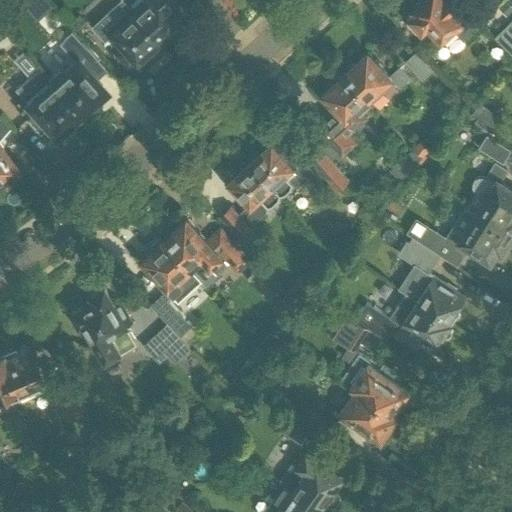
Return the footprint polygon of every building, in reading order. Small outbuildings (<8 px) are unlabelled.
[(106,40),(114,33),(126,47),(119,54),(130,66),(137,59),(138,60),(161,39),(132,7),(125,0),(124,0),(95,27),(106,40)] [(163,38),(166,37),(172,31),(173,28),(185,16),(170,0),(125,0),(132,7),(161,39),(162,37),(163,38)] [(422,0),(413,8),(416,12),(408,20),(419,32),(428,24),(440,39),(453,27),(463,39),(481,22),(471,10),(462,18),(454,9),(458,5),(452,0),(422,0)] [(511,6),(507,1),(499,8),(507,15),(511,9),(511,6)] [(511,18),(494,36),(511,53),(511,18)] [(51,82),(79,112),(81,111),(86,112),(92,107),(92,101),(105,90),(88,70),(99,61),(73,31),(58,44),(74,62),(64,70),(59,69),(48,79),(51,82)] [(389,76),(368,52),(346,73),(373,103),(385,91),(395,82),(400,87),(410,77),(400,66),(389,76)] [(39,69),(16,89),(35,111),(27,118),(40,133),(48,126),(55,134),(79,112),(51,82),(48,79),(39,69)] [(361,113),(373,103),(346,73),(323,93),(338,110),(319,127),(343,153),(355,142),(347,134),(366,117),(361,113)] [(501,118),(479,103),(472,114),(478,118),(475,122),(491,133),(501,118)] [(503,160),(511,147),(487,132),(479,145),(503,160)] [(286,156),(272,141),(260,152),(258,150),(251,157),(252,159),(250,161),(280,194),(284,192),(291,186),(292,183),(299,186),(315,171),(294,149),(286,156)] [(429,148),(421,142),(407,159),(415,165),(429,148)] [(306,155),(338,190),(350,179),(318,143),(306,155)] [(0,183),(7,178),(4,174),(14,167),(0,147),(0,183)] [(467,204),(466,206),(509,232),(510,229),(511,229),(511,188),(500,181),(509,167),(495,158),(487,172),(488,173),(486,176),(484,175),(479,175),(475,177),(473,180),(473,184),(476,190),(467,204)] [(266,212),(267,205),(272,203),(278,198),(280,194),(250,161),(247,163),(246,161),(238,168),(240,170),(227,182),(248,205),(239,213),(231,204),(219,215),(244,242),(255,231),(251,226),(266,212)] [(508,233),(509,232),(466,206),(457,221),(447,237),(446,239),(449,241),(465,251),(466,252),(469,246),(490,260),(497,249),(500,251),(503,248),(508,247),(511,240),(511,237),(511,235),(508,233)] [(193,272),(200,280),(205,284),(230,262),(237,269),(248,259),(235,245),(233,247),(219,231),(207,242),(186,219),(175,230),(171,229),(165,234),(165,238),(164,240),(193,272)] [(441,254),(457,265),(466,252),(465,251),(449,241),(446,239),(447,237),(435,230),(426,243),(425,245),(441,254)] [(425,287),(416,299),(451,322),(452,322),(455,321),(460,313),(459,310),(457,309),(465,296),(429,273),(441,254),(425,245),(426,243),(413,235),(410,241),(407,239),(398,253),(417,265),(410,277),(425,287)] [(171,296),(176,302),(200,280),(193,272),(164,240),(142,259),(168,288),(151,304),(168,323),(180,336),(193,324),(168,299),(171,296)] [(116,306),(105,287),(91,295),(94,300),(73,312),(72,317),(75,323),(80,325),(83,323),(97,346),(96,347),(105,362),(137,343),(127,325),(131,322),(126,312),(121,303),(116,306)] [(390,317),(367,302),(356,320),(369,328),(386,339),(397,321),(436,346),(451,322),(416,299),(406,293),(390,317)] [(341,379),(355,389),(397,416),(405,403),(401,400),(408,390),(394,380),(398,375),(397,368),(392,365),(390,367),(384,363),(379,371),(368,363),(370,359),(355,350),(369,328),(356,320),(343,312),(329,333),(349,346),(342,356),(352,363),(341,379)] [(180,336),(168,323),(165,327),(164,326),(152,336),(168,354),(180,343),(177,340),(181,337),(180,336)] [(0,352),(0,355),(18,397),(43,386),(40,378),(44,376),(33,351),(31,351),(28,343),(25,345),(23,342),(0,352)] [(9,401),(18,397),(0,355),(0,395),(5,394),(9,401)] [(65,421),(87,410),(70,377),(49,388),(65,421)] [(397,416),(355,389),(340,412),(368,431),(365,435),(366,440),(371,443),(376,442),(378,438),(381,439),(397,416)] [(324,432),(331,421),(306,404),(299,416),(324,432)] [(316,443),(323,433),(296,415),(285,433),(302,444),(306,437),(316,443)] [(194,431),(185,443),(199,453),(208,440),(194,431)] [(279,480),(285,484),(288,486),(319,508),(320,509),(325,501),(330,505),(335,504),(340,498),(339,493),(334,489),(342,477),(308,452),(300,464),(294,460),(279,480)] [(20,480),(4,509),(10,511),(24,511),(37,489),(20,480)] [(265,511),(317,511),(320,509),(319,508),(288,486),(285,484),(265,511)]
